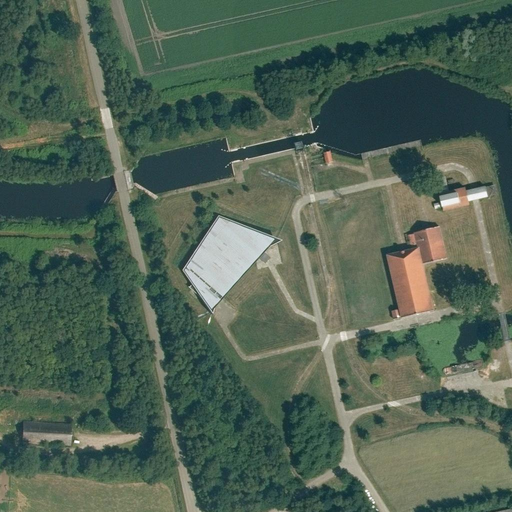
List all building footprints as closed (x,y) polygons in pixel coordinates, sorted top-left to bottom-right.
[(326,164),(333,163),(332,158),(330,152),(324,154),(325,158),(326,164)] [(469,205),(465,189),(440,195),(442,203),(434,205),(435,210),(443,208),(444,211),(469,205)] [(199,297),(211,315),(213,309),(255,262),(259,258),(265,264),(270,258),(264,252),(268,248),(275,244),(267,241),(218,218),(183,273),(191,285),(188,288),(199,297)] [(396,322),(401,320),(402,319),(433,311),(423,265),(447,259),(439,227),(414,233),(414,234),(407,236),(411,250),(387,256),(400,310),(392,312),(394,320),(396,322)] [(70,445),(71,425),(23,423),(22,443),(70,445)]
